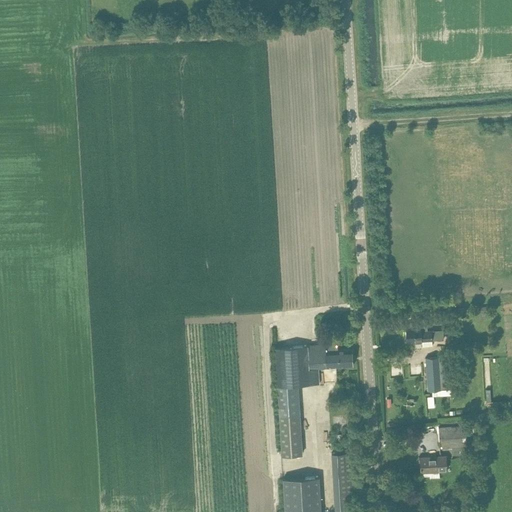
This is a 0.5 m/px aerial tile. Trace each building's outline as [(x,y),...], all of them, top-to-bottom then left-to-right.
[(422,327),(416,328),(406,328),(406,341),(415,340),(415,342),(423,342),(423,340),(432,339),(432,331),(422,331),(422,327)] [(325,344),(315,345),(275,347),(277,386),(276,386),(278,415),(299,414),(297,384),(309,384),(308,368),(353,365),(352,352),(326,353),(325,344)] [(440,356),(435,357),(426,357),(428,390),(442,389),(440,356)] [(439,447),(466,445),(465,425),(438,426),(439,447)] [(333,452),(336,505),(353,504),(351,451),(333,452)] [(446,455),(430,456),(420,457),(421,472),(430,472),(430,477),(440,477),(439,471),(446,470),(446,455)] [(321,511),(320,476),(282,478),(284,511),(321,511)]
